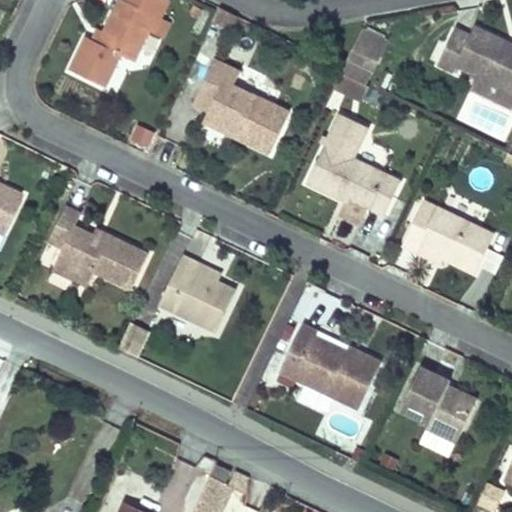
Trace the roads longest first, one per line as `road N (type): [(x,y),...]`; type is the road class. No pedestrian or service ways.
road 1 (residential): [(50,0),(19,62),(36,121),(511,348)]
road 2 (residential): [(0,325),(378,511)]
road 3 (residential): [(373,0),(304,11),(247,0)]
